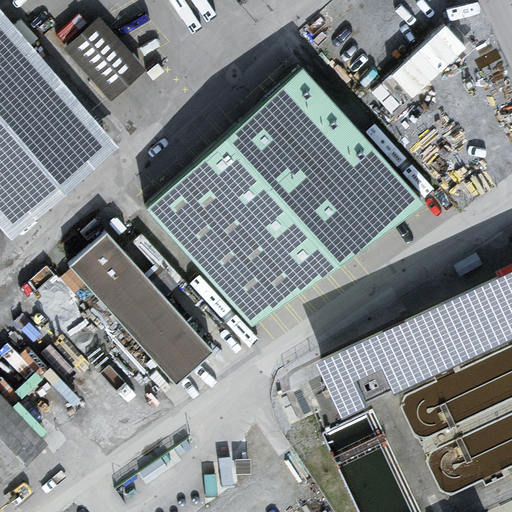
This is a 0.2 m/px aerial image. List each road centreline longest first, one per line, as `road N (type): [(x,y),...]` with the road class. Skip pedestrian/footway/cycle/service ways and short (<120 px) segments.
road 1 (residential): [(43,511),(511,159)]
road 2 (residential): [(318,0),(0,286)]
road 3 (unknown): [(7,280),(153,429)]
road 4 (unknown): [(252,354),(253,419),(242,446),(175,511)]
road 5 (unknown): [(140,0),(207,38),(236,74)]
